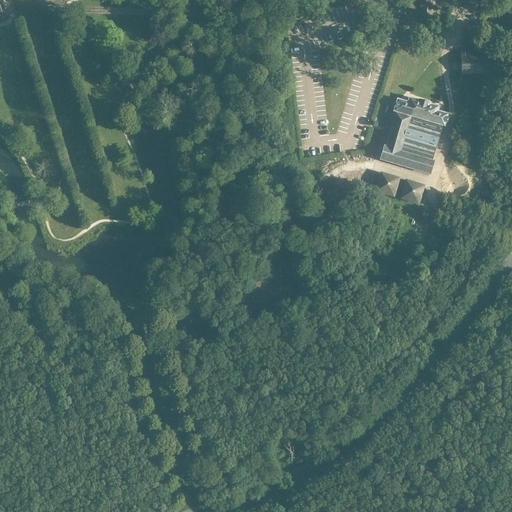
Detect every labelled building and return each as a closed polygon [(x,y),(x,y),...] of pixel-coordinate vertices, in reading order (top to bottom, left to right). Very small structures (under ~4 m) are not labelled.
[(422,0),(419,15),(431,18),(435,0),(422,0)] [(488,75),(488,50),(460,50),(460,75),(488,75)] [(379,160),(429,174),(433,162),(430,162),(442,125),(443,126),(446,116),(436,113),(437,108),(408,99),(407,102),(397,99),(393,112),(395,113),(386,146),(383,146),(379,160)] [(400,181),(382,177),(377,196),(395,201),(400,181)] [(423,188),(406,184),(400,203),(418,208),(423,188)]
